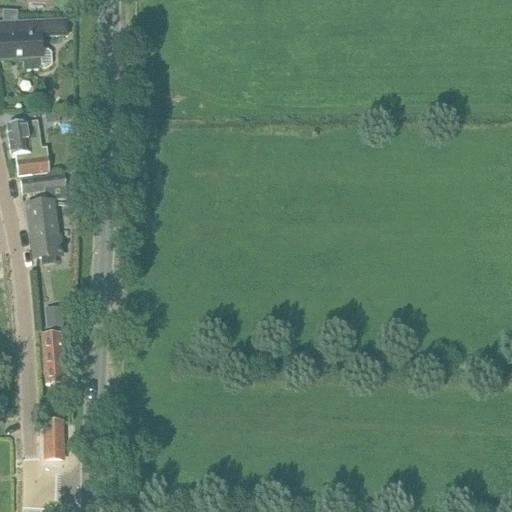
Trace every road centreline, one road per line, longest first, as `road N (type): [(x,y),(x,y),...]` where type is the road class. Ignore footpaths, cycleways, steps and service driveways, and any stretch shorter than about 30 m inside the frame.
road 1 (tertiary): [(91,489),(108,0)]
road 2 (unclassified): [(30,487),(20,285),(0,174)]
